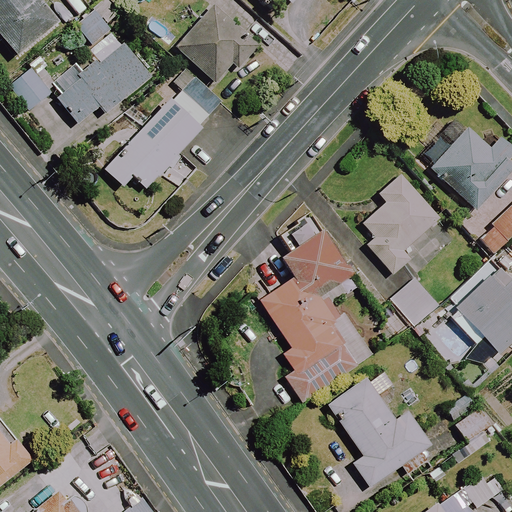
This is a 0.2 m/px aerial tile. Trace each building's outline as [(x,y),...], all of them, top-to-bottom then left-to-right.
[(56,28),(33,0),(0,0),(0,38),(17,59),(56,28)] [(294,0),(258,0),(269,10),(277,0),(283,0),(290,6),(294,0)] [(244,29),(216,4),(176,50),(215,85),(233,65),(238,69),(261,43),(244,29)] [(108,33),(91,12),(74,27),(91,47),(108,33)] [(150,77),(123,45),(98,67),(94,62),(53,97),(77,125),(98,107),(105,116),(150,77)] [(132,177),(146,191),(202,132),(198,128),(221,104),(183,69),(171,81),(181,90),(166,106),(163,103),(134,134),(127,127),(115,140),(124,149),(103,171),(122,188),(132,177)] [(50,97),(29,70),(9,86),(31,113),(50,97)] [(435,160),(426,170),(476,216),(511,176),(511,168),(507,163),(511,157),(511,148),(491,130),(481,141),(456,119),(426,152),(435,160)] [(436,220),(399,177),(378,195),(386,204),(362,225),(374,239),(366,246),(392,276),(409,261),(400,251),(436,220)] [(511,206),(479,239),(493,254),(511,235),(511,206)] [(301,404),(372,357),(329,292),(356,274),(327,230),(279,261),(292,281),(260,303),(291,350),(282,355),(293,372),(284,378),(301,404)] [(511,341),(511,280),(494,263),(443,313),(475,345),(481,339),(498,355),(511,341)] [(437,307),(416,279),(390,298),(412,326),(437,307)] [(394,422),(364,381),(327,408),(362,457),(351,464),(369,488),(429,445),(407,413),(394,422)] [(491,430),(480,410),(455,426),(466,445),(491,430)] [(8,447),(0,436),(0,488),(34,464),(17,441),(8,447)] [(511,511),(511,505),(503,491),(472,511),(459,493),(429,511),(511,511)] [(78,511),(62,493),(39,511),(78,511)]
